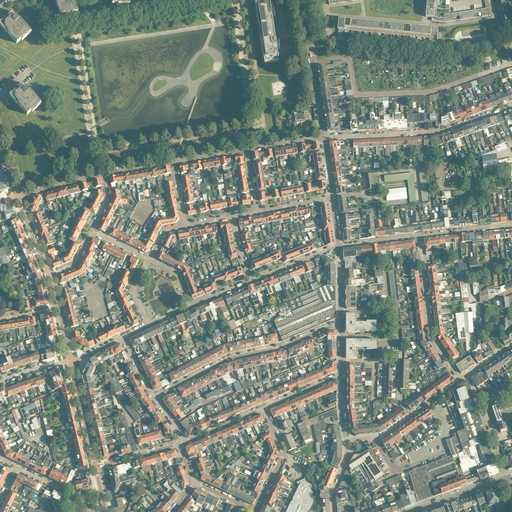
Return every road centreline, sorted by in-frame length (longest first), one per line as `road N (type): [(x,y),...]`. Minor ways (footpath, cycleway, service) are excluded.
road 1 (unclassified): [(312,64),(349,57),(360,94),(431,91),(511,62)]
road 2 (unclassified): [(154,397),(230,357),(282,347),(340,322)]
road 3 (unclassified): [(511,105),(444,130),(323,136)]
road 4 (unclassified): [(460,380),(430,336),(418,235)]
road 5 (residential): [(349,442),(381,437),(460,380)]
